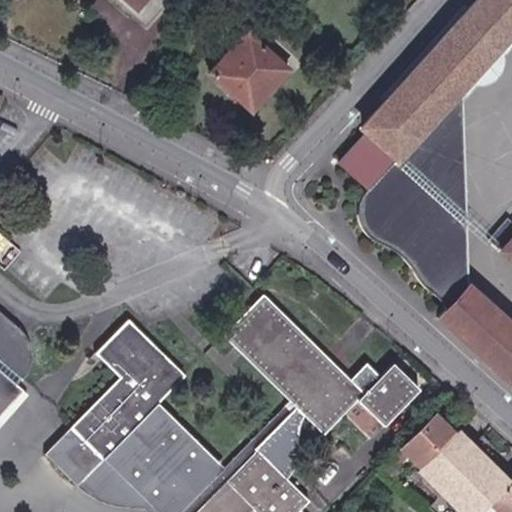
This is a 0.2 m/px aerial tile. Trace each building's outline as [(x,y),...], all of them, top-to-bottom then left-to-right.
[(135,0),(156,17),(170,0),(135,0)] [(391,165),(463,86),(511,30),(511,0),(474,0),(362,126),(368,131),(353,147),(340,161),(371,189),(391,165)] [(140,54),(152,33),(140,26),(128,47),(140,54)] [(248,32),(210,74),(252,111),(268,94),(290,69),(248,32)] [(391,165),(371,189),(365,198),(361,206),(359,215),(360,221),(360,225),(362,230),(365,234),(368,238),(373,241),(377,244),(382,246),(387,246),(392,249),(397,252),(401,255),(405,259),(408,264),(410,269),(411,271),(413,276),(415,280),(418,283),(422,286),(426,288),(428,289),(434,293),(439,299),(443,305),(469,278),(463,86),(391,165)] [(511,317),(469,278),(443,305),(435,315),(506,381),(511,374),(511,230),(498,245),(511,258),(511,317)] [(250,511),(253,509),(255,511),(300,511),(308,503),(283,479),(290,471),(293,461),(292,435),(296,426),(304,419),(323,437),(343,416),(370,441),(419,392),(392,367),(378,381),(364,368),(348,385),(260,299),(222,340),(290,406),(185,511),(250,511)] [(0,420),(23,393),(14,387),(29,369),(31,361),(31,358),(30,351),(28,344),(25,337),(22,331),(0,312),(0,420)] [(44,461),(78,494),(97,505),(103,507),(111,506),(119,506),(127,507),(135,509),(142,511),(143,511),(173,511),(196,489),(218,466),(155,406),(181,378),(125,325),(92,358),(119,383),(44,461)] [(434,413),(399,448),(407,455),(419,466),(453,430),(444,422),(434,413)] [(453,430),(419,466),(468,511),(480,511),(499,493),(510,482),(490,464),(453,430)] [(389,473),(407,455),(399,448),(382,466),(389,473)] [(511,505),(511,479),(510,482),(499,493),(511,505)]
